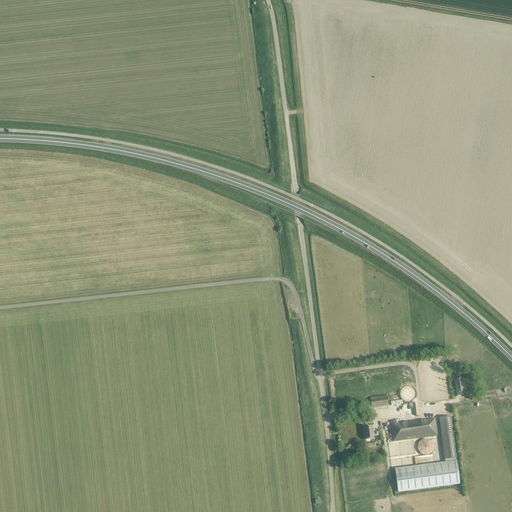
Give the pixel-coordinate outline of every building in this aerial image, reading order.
[(454,380),(455,393),(456,393),(456,396),(463,395),(463,392),(462,379),(454,380)] [(366,402),(366,407),(388,404),(386,396),(370,398),(370,401),(366,402)] [(444,460),(456,458),(450,417),(439,418),(444,460)] [(412,422),(414,439),(437,436),(434,419),(412,422)] [(393,442),(414,439),(412,422),(390,425),(393,442)] [(374,439),(372,427),(363,428),(365,441),(366,448),(375,447),(374,442),(370,442),(369,439),(374,439)] [(433,448),(433,446),(433,445),(432,443),(431,442),(430,441),(428,440),(426,440),(424,440),(422,440),(421,441),(420,442),(419,443),(418,445),(418,446),(417,448),(418,449),(418,451),(419,452),(420,453),(421,454),(422,455),(424,455),(425,456),(427,456),(428,455),(430,454),(431,453),(432,452),(433,451),(433,449),(433,448)] [(456,462),(394,470),(397,492),(459,484),(456,462)]
